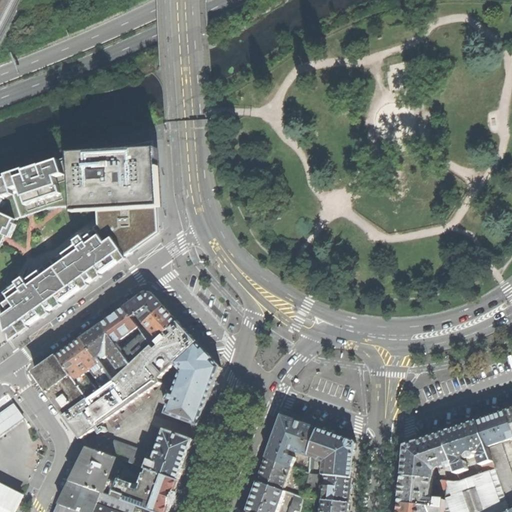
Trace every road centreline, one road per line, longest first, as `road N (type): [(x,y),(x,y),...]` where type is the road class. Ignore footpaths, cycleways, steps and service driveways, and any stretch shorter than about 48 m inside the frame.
road 1 (trunk): [(0,99),(230,0)]
road 2 (primary): [(186,0),(199,190),(210,225)]
road 3 (trunk): [(175,0),(0,75)]
road 4 (unclassified): [(157,261),(10,366)]
road 5 (unclassified): [(38,511),(64,443),(10,366)]
road 6 (secondary): [(243,359),(187,511)]
road 7 (residential): [(511,385),(398,427),(380,423)]
road 8 (secondary): [(230,511),(276,386)]
road 9 (primary): [(387,336),(449,329),(511,300)]
road 10 (residential): [(243,359),(157,261)]
